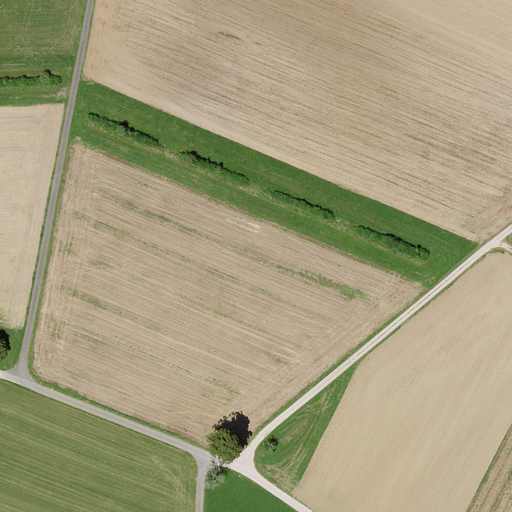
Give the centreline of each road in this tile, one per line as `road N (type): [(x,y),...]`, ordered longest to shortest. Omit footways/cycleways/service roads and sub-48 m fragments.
road 1 (track): [(88,0),(17,379)]
road 2 (track): [(511,225),(328,378),(238,465)]
road 3 (track): [(0,373),(238,465),(302,511)]
